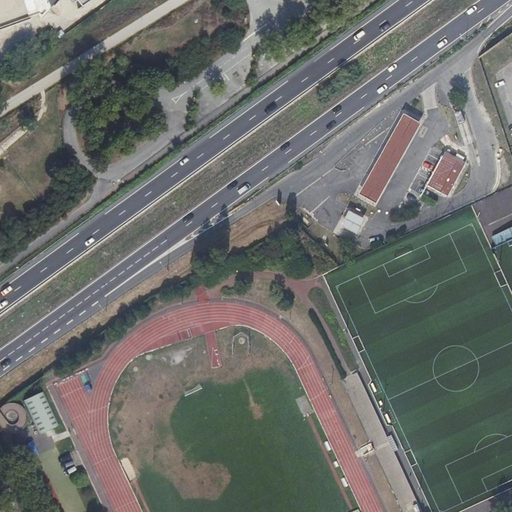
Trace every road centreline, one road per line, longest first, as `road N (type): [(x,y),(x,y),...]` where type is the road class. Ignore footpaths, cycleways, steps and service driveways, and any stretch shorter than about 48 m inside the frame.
road 1 (motorway): [(416,0),(0,302)]
road 2 (motorway): [(96,293),(494,0)]
road 3 (unknown): [(270,196),(324,229),(354,236),(381,235),(461,190),(470,164),(444,68)]
road 4 (motorway): [(96,293),(114,295),(287,184)]
road 5 (unknown): [(315,165),(370,176),(408,162),(431,132),(427,81)]
